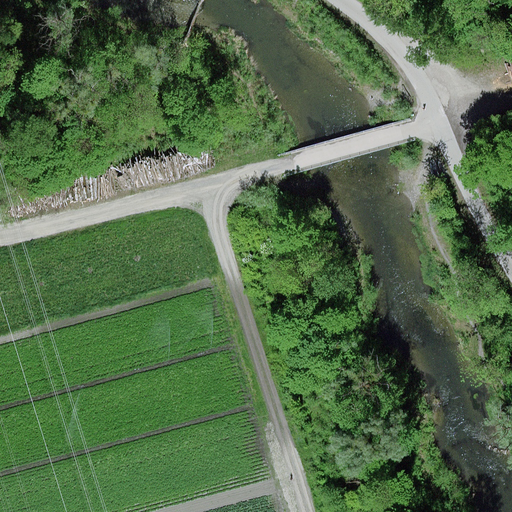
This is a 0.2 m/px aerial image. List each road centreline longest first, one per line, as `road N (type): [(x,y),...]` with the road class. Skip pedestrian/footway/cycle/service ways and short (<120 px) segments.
road 1 (track): [(511,101),(0,236)]
road 2 (track): [(208,185),(308,511)]
road 3 (track): [(511,232),(495,198),(449,148),(439,122),(337,0)]
